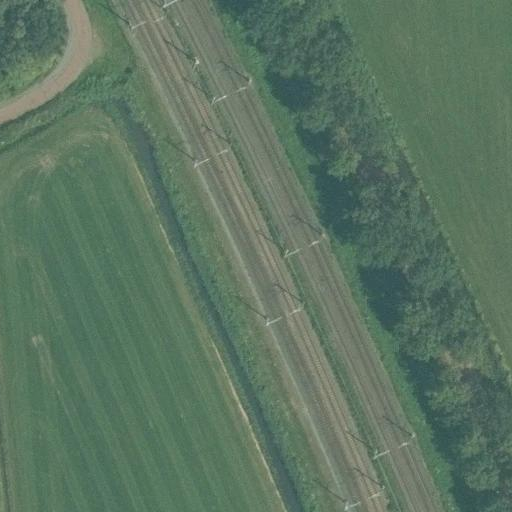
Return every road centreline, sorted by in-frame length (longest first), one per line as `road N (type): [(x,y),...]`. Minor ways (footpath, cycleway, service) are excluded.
road 1 (unclassified): [(511,490),(286,0)]
road 2 (unclassified): [(0,120),(58,86),(73,67),(81,29),(69,0)]
